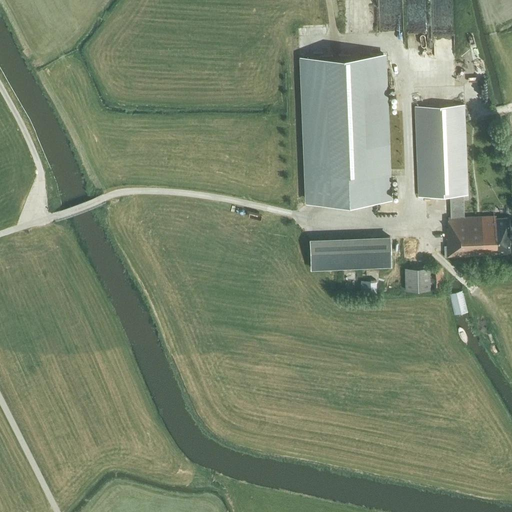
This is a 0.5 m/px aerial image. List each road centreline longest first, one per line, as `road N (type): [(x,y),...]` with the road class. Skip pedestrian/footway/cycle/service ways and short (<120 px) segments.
road 1 (unclassified): [(287,213),(176,193),(105,200)]
road 2 (unclassified): [(38,223),(40,169),(0,85)]
road 3 (unclassified): [(56,511),(0,399)]
